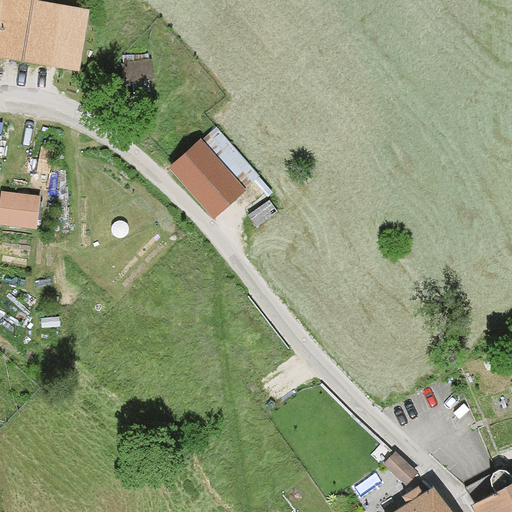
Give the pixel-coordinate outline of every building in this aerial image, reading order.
[(94,10),(8,0),(0,0),(0,61),(87,71),(94,10)] [(156,59),(124,59),(124,83),(155,84),(156,59)] [(247,189),(200,145),(171,176),(217,220),(247,189)] [(39,224),(41,190),(2,188),(1,223),(39,224)] [(511,511),(511,488),(475,510),(475,511),(511,511)] [(449,511),(437,490),(398,511),(449,511)]
